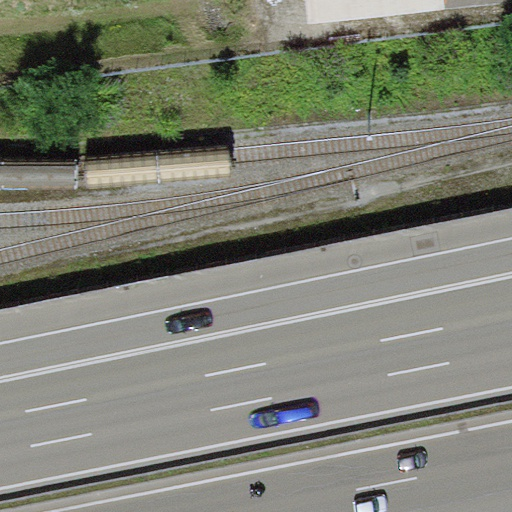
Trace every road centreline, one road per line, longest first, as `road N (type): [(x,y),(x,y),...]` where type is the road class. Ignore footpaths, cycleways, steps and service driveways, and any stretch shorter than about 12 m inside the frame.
road 1 (motorway): [(511,248),(0,357)]
road 2 (motorway): [(511,334),(0,436)]
road 3 (motorway): [(339,511),(511,478)]
